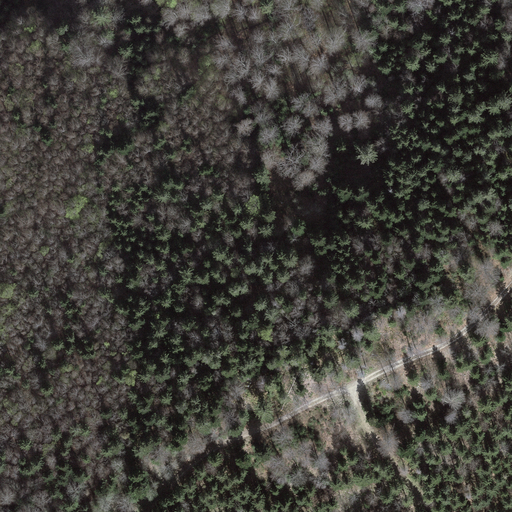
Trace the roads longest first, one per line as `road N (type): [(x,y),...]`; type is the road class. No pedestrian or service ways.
road 1 (track): [(511,285),(466,331),(405,365),(277,422),(192,448)]
road 2 (track): [(350,388),(398,475),(433,511)]
